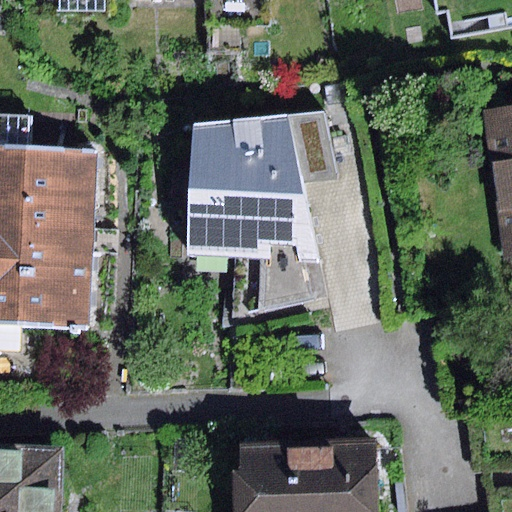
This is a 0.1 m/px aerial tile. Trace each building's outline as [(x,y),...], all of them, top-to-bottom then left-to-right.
[(501,258),(511,257),(511,106),(481,111),(501,258)] [(322,112),(287,117),(303,183),(339,179),(322,112)] [(287,117),(192,125),(185,253),(264,258),(260,310),(330,298),(303,183),(287,117)] [(96,150),(0,145),(0,351),(19,352),(20,327),(88,330),(96,150)] [(454,420),(478,417),(511,413),(511,382),(508,340),(447,347),(454,420)] [(511,413),(478,417),(484,471),(511,467),(511,413)] [(56,511),(60,446),(0,442),(0,511),(56,511)] [(378,511),(377,442),(241,446),(241,467),(230,467),(231,511),(378,511)] [(486,511),(511,511),(511,486),(484,490),(486,511)]
